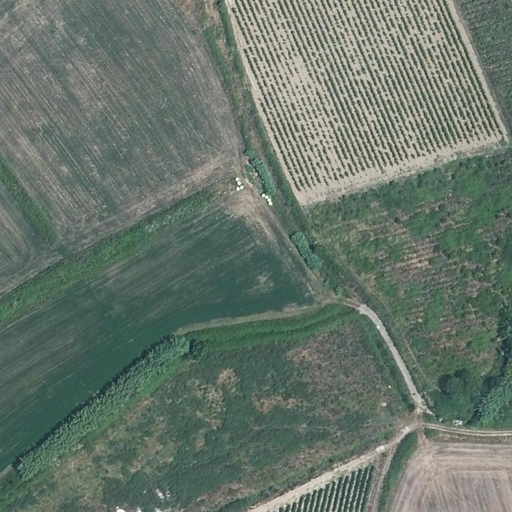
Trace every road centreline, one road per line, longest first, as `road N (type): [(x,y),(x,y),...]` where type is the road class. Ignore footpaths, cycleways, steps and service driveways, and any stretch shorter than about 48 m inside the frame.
road 1 (track): [(0,310),(258,169)]
road 2 (track): [(418,425),(249,511)]
